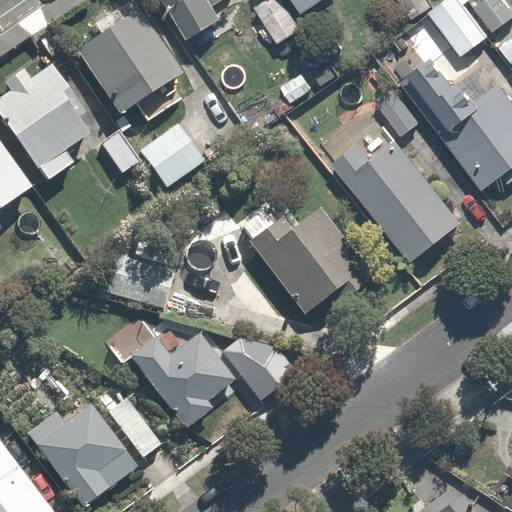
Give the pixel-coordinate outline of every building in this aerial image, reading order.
[(182,70),(134,0),(121,0),(88,22),(95,32),(73,47),(116,112),(132,102),(145,121),(180,98),(168,79),(182,70)] [(219,0),(167,0),(194,46),(225,28),(211,5),(219,0)] [(281,0),(266,0),(254,8),(290,64),(306,54),(291,31),(299,26),(281,0)] [(294,0),(300,9),(314,0),(294,0)] [(430,7),(425,0),(397,0),(410,20),(430,7)] [(457,0),(444,0),(427,14),(460,57),(487,37),(457,0)] [(491,33),(511,17),(511,12),(502,0),(469,0),(468,1),(491,33)] [(433,51),(406,72),(447,125),(437,133),(479,187),(511,161),(511,88),(499,72),(468,97),(433,51)] [(8,88),(0,94),(0,117),(42,177),(77,152),(72,145),(89,133),(76,116),(88,108),(53,59),(29,76),(22,65),(2,80),(8,88)] [(393,88),(374,101),(401,138),(420,125),(393,88)] [(177,124),(139,149),(164,187),(202,161),(177,124)] [(118,131),(98,144),(118,174),(137,161),(118,131)] [(357,145),(332,164),(409,263),(460,224),(395,140),(369,161),(357,145)] [(0,229),(7,224),(0,214),(0,200),(28,182),(0,141),(0,229)] [(258,207),(237,222),(305,319),(367,275),(315,202),(286,223),(280,214),(268,222),(258,207)] [(104,271),(100,292),(163,303),(167,282),(104,271)] [(152,334),(126,353),(178,426),(205,407),(199,398),(232,375),(199,330),(165,353),(152,334)] [(240,340),(221,354),(241,380),(260,366),(240,340)] [(129,393),(104,411),(138,459),(163,442),(129,393)] [(61,423),(53,412),(25,431),(80,511),(140,470),(92,401),(61,423)] [(0,511),(55,511),(0,440),(0,511)] [(511,490),(503,506),(511,510),(511,467),(509,472),(511,473),(511,490)] [(478,511),(460,488),(433,508),(427,500),(412,511),(478,511)]
